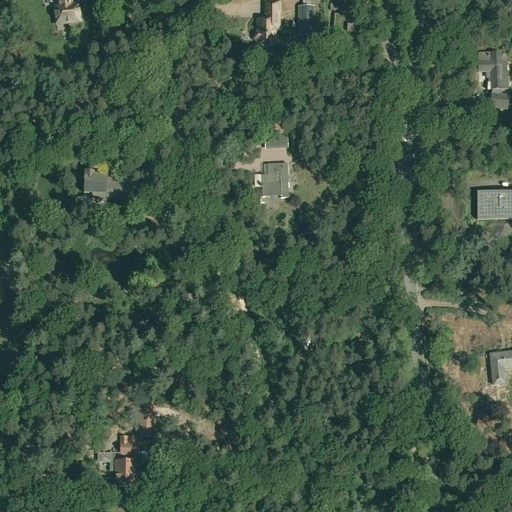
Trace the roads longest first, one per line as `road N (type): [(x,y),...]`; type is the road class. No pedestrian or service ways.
road 1 (track): [(285,511),(252,339),(174,120),(152,0)]
road 2 (unclassified): [(434,511),(405,182)]
road 3 (unclassified): [(384,0),(405,182)]
road 4 (unclassified): [(405,182),(415,0)]
